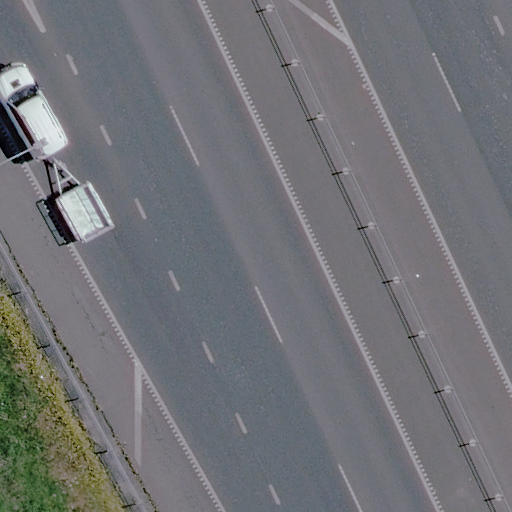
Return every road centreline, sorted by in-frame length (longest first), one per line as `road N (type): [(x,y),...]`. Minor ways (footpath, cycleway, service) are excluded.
road 1 (motorway): [(298,511),(0,14)]
road 2 (motorway): [(357,511),(118,0)]
road 3 (motorway): [(416,0),(511,201)]
